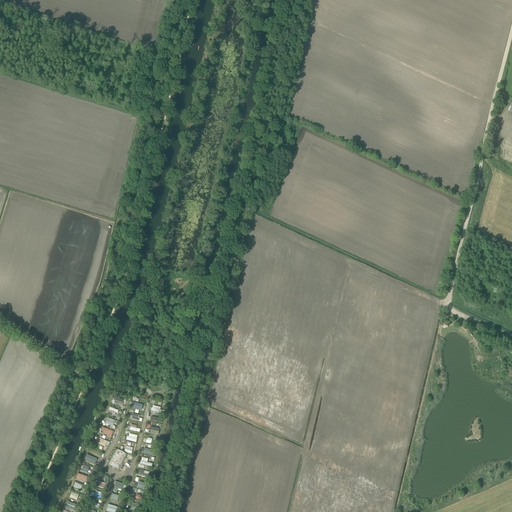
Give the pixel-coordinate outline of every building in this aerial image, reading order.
[(163,414),(164,411),(161,410),(161,407),(153,405),(153,408),(150,407),(149,411),(163,414)] [(116,416),(119,410),(110,407),(108,413),(116,416)] [(139,416),(129,413),(128,418),(142,422),(143,419),(139,418),(139,416)] [(102,422),(113,426),(114,423),(116,424),(117,421),(107,418),(106,420),(102,419),(102,422)] [(140,429),(136,428),(137,426),(131,424),(130,430),(139,432),(140,429)] [(150,426),(148,432),(158,435),(160,429),(150,426)] [(104,431),(103,434),(112,437),(114,431),(102,427),(101,430),(104,431)] [(95,437),(94,439),(97,440),(96,444),(104,446),(105,444),(108,445),(109,441),(95,437)] [(145,448),(143,454),(154,456),(156,451),(145,448)] [(127,454),(117,449),(109,465),(119,470),(127,454)] [(95,465),(97,459),(87,454),(84,461),(95,465)] [(81,472),(90,475),(93,468),(83,465),(81,472)] [(148,478),(150,472),(140,469),(138,476),(148,478)] [(78,474),(76,480),(88,483),(90,477),(78,474)] [(106,489),(109,476),(106,475),(103,483),(98,482),(96,486),(106,489)] [(115,482),(113,487),(125,490),(126,484),(115,482)] [(139,482),(137,488),(145,490),(146,483),(139,482)] [(69,497),(77,500),(79,495),(72,492),(69,497)] [(67,502),(66,508),(77,510),(79,505),(67,502)] [(128,508),(136,511),(138,505),(130,503),(128,508)]
